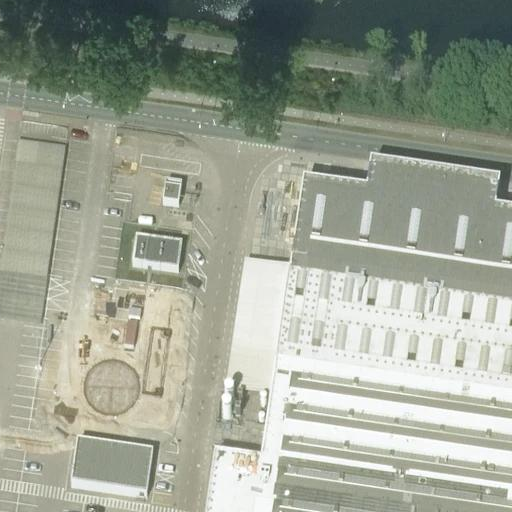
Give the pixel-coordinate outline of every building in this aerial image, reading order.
[(166,187),(163,205),(176,207),(179,189),(166,187)] [(478,255),(511,259),(511,191),(488,188),(478,255)] [(181,249),(147,244),(135,242),(132,268),(177,274),(181,249)] [(260,466),(214,459),(206,511),(511,511),(511,303),(290,270),(261,466),(260,466)] [(97,348),(163,358),(172,294),(107,284),(97,348)] [(143,499),(149,457),(75,446),(69,488),(143,499)]
